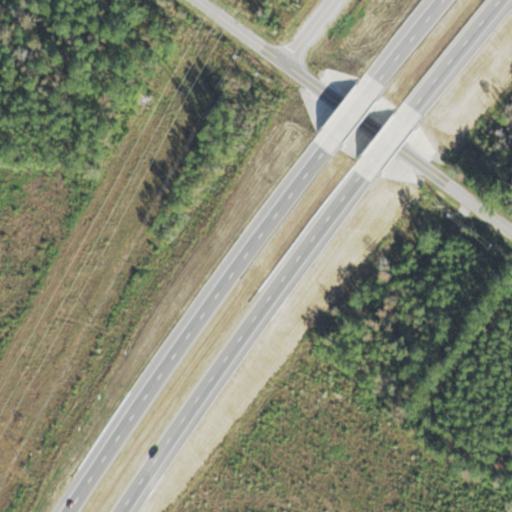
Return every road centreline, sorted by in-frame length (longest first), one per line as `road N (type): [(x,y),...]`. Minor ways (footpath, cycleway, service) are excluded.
road 1 (residential): [(511,229),(200,0),(295,46),(283,61)]
road 2 (motorway): [(336,135),(66,511)]
road 3 (motorway): [(118,511),(372,160)]
road 4 (motorway): [(406,116),(500,0)]
